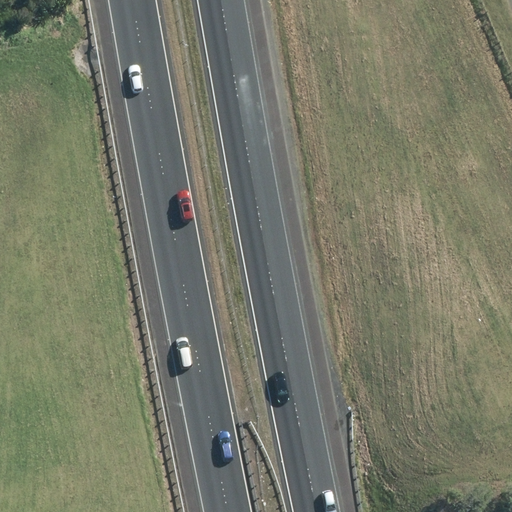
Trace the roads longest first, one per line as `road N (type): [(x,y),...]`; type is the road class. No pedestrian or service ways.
road 1 (motorway): [(231,0),(330,511)]
road 2 (motorway): [(223,511),(180,318),(133,0)]
